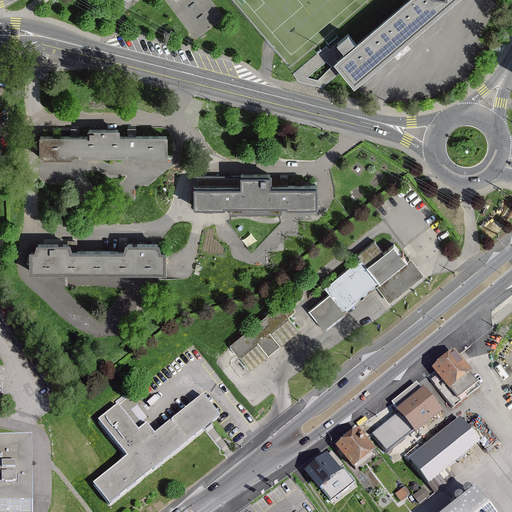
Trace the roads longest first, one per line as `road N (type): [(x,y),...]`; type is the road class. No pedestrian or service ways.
road 1 (residential): [(362,122),(43,36),(0,33)]
road 2 (primary): [(511,250),(303,415),(291,440)]
road 3 (primary): [(291,440),(315,434),(511,275)]
road 4 (primary): [(291,440),(194,511)]
